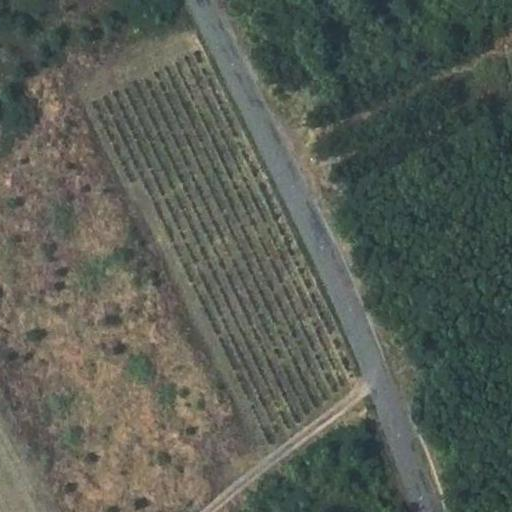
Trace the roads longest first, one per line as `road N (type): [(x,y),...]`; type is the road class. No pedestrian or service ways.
road 1 (tertiary): [(196,0),(390,412),(425,511)]
road 2 (track): [(212,511),(287,447),(378,386)]
